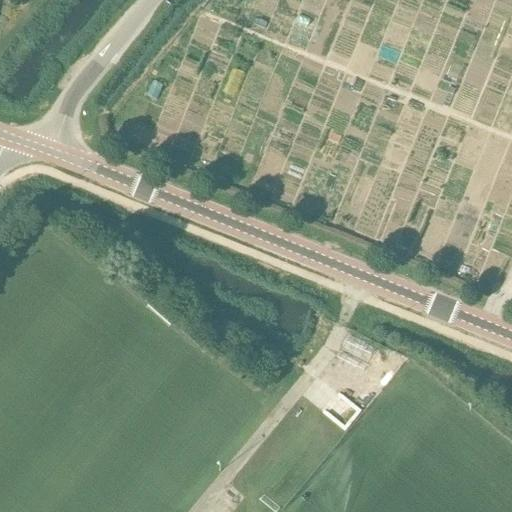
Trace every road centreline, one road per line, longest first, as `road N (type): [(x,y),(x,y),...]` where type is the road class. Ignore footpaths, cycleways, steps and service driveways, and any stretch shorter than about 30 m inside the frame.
road 1 (unclassified): [(511,334),(51,152)]
road 2 (unknown): [(199,511),(318,367),(360,273)]
road 3 (residential): [(51,152),(70,97),(151,0)]
